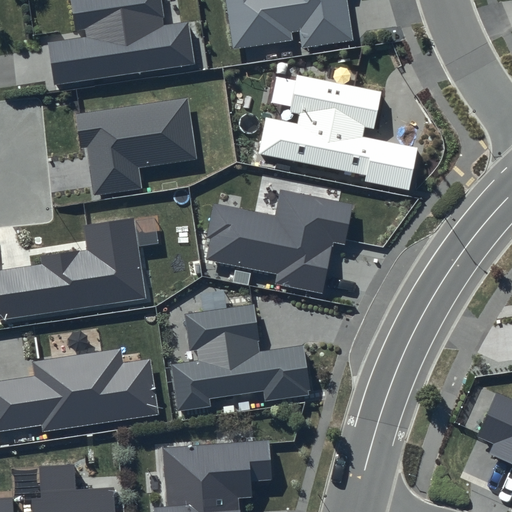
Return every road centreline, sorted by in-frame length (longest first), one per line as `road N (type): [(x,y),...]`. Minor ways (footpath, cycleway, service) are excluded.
road 1 (residential): [(354,509),(385,403),(428,302),(511,194)]
road 2 (residential): [(511,118),(459,42),(443,0)]
